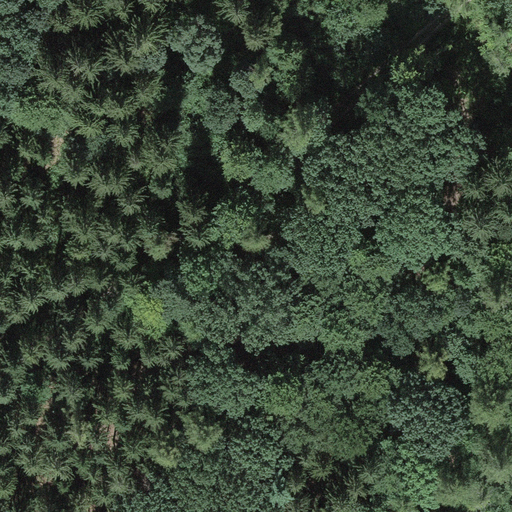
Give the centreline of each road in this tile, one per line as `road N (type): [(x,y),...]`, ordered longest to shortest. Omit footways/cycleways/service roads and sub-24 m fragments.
road 1 (track): [(462,0),(0,378)]
road 2 (track): [(440,19),(469,112),(462,241),(511,333)]
